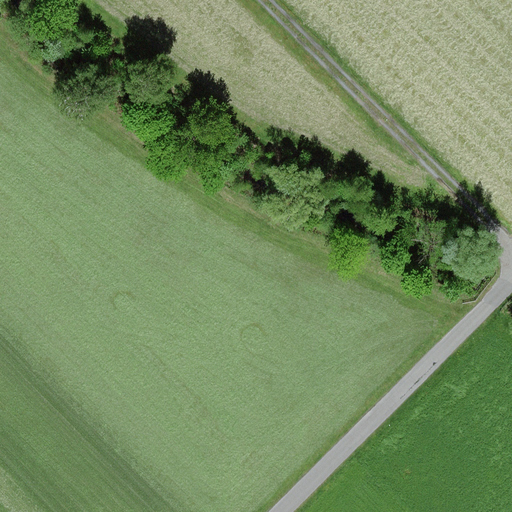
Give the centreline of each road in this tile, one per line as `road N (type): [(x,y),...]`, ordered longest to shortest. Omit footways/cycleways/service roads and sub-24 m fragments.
road 1 (track): [(262,0),(511,250)]
road 2 (track): [(286,511),(511,287)]
